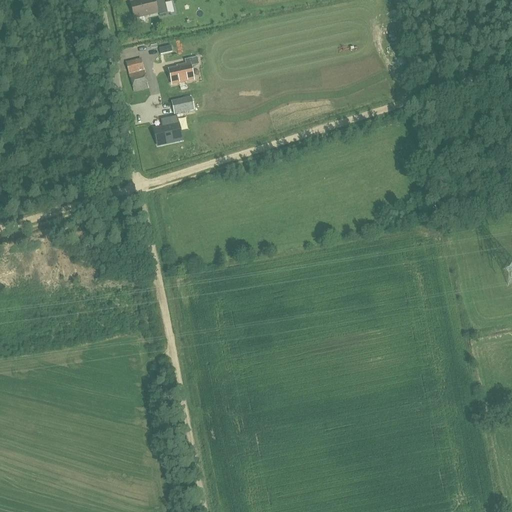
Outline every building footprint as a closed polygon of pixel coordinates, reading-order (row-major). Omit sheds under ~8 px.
[(142,0),(131,3),(134,19),(159,13),(159,15),(167,13),(164,0),(142,0)] [(186,67),(168,70),(171,84),(193,80),(190,66),(198,64),(197,58),(189,60),(185,61),(186,67)] [(141,59),(126,63),(129,74),(130,74),(135,92),(148,88),(141,59)] [(192,97),(172,101),(175,114),(195,109),(192,97)] [(166,125),(154,128),(157,144),(182,139),(177,114),(165,117),(166,125)]
